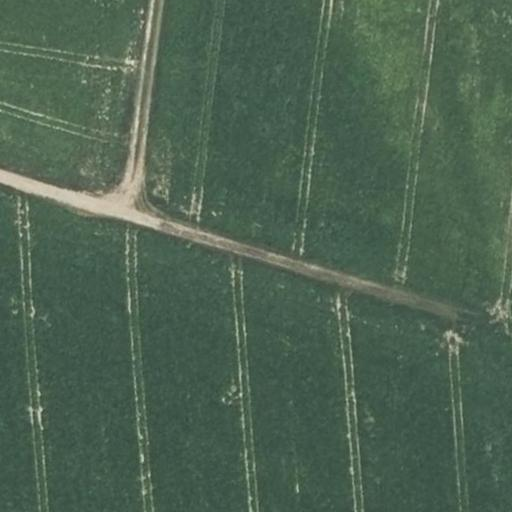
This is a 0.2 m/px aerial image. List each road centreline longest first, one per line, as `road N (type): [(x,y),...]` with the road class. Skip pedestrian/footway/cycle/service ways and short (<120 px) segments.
road 1 (track): [(511,395),(477,332),(436,306),(0,178)]
road 2 (track): [(120,215),(156,0)]
